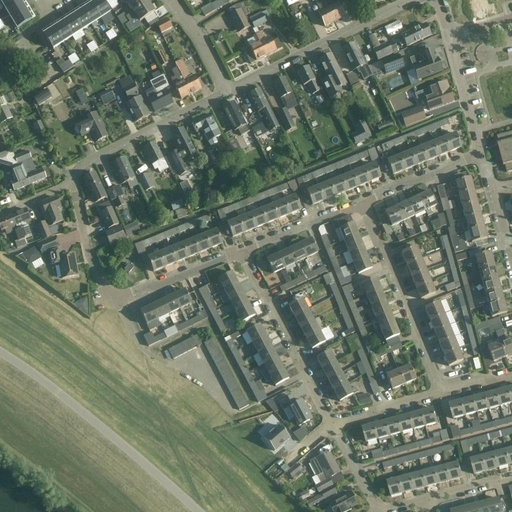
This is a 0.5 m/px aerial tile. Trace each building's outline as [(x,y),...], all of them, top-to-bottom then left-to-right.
[(0,0),(0,2),(4,10),(19,1),(18,0),(0,0)] [(94,0),(95,2),(90,5),(100,19),(109,13),(101,0),(94,0)] [(135,0),(128,5),(129,5),(133,12),(148,3),(146,0),(135,0)] [(218,0),(210,5),(214,11),(224,5),(221,0),(218,0)] [(322,0),(317,0),(315,2),(320,13),(317,14),(315,15),(318,22),(321,21),(324,28),(334,23),(328,9),(322,0)] [(322,0),(328,9),(334,23),(344,18),(341,12),(342,6),(340,2),(336,1),(335,0),(322,0)] [(19,1),(4,10),(10,20),(25,10),(24,8),(26,7),(24,4),(22,5),(19,1)] [(86,7),(81,11),(90,25),(100,19),(90,5),(88,2),(85,4),(86,7)] [(116,2),(109,6),(112,10),(119,5),(116,2)] [(132,13),(126,17),(128,21),(129,22),(134,19),(133,17),(135,16),(139,22),(144,19),(147,25),(157,19),(153,14),(153,13),(155,12),(154,11),(156,10),(154,7),(152,8),(149,4),(148,3),(133,12),(132,13)] [(210,4),(200,10),(205,17),(214,11),(210,5),(210,4)] [(77,13),(72,17),(81,31),(90,25),(81,11),(80,11),(78,8),(75,10),(77,13)] [(25,10),(10,20),(15,29),(31,20),(30,18),(32,17),(30,13),(27,14),(25,10)] [(229,16),(228,16),(238,34),(250,28),(240,10),(229,16)] [(124,13),(117,18),(119,21),(126,17),(124,13)] [(67,19),(62,23),(71,37),(81,31),(72,17),(71,17),(69,14),(66,16),(67,19)] [(262,15),(254,19),(250,21),(254,30),(266,23),(262,15)] [(126,17),(119,21),(120,23),(121,25),(128,21),(126,17)] [(161,35),(172,29),(167,19),(156,25),(161,35)] [(58,25),(52,29),(62,43),(71,37),(62,23),(61,23),(60,20),(56,22),(58,25)] [(403,35),(405,38),(398,41),(401,47),(407,44),(409,46),(431,36),(425,25),(403,35)] [(46,29),(48,32),(43,35),(52,49),(62,43),(52,29),(51,29),(49,27),(46,29)] [(112,30),(108,33),(112,39),(116,37),(112,30)] [(261,33),(255,36),(266,57),(282,49),(277,40),(271,43),(269,39),(265,41),(261,33)] [(257,45),(249,49),(244,51),(251,64),(266,57),(255,36),(252,37),(257,45)] [(93,42),(89,44),(94,51),(98,49),(93,42)] [(388,46),(387,43),(372,50),(378,61),(393,54),(391,52),(396,49),(393,43),(388,46)] [(84,53),(86,56),(94,51),(89,44),(86,46),(88,50),(84,53)] [(358,68),(364,65),(354,45),(342,50),(350,65),(353,63),(357,71),(359,70),(358,68)] [(436,60),(433,50),(421,55),(410,59),(413,68),(417,81),(442,72),(437,59),(436,60)] [(154,56),(160,68),(168,64),(162,52),(154,56)] [(74,54),(70,56),(75,64),(79,61),(74,54)] [(321,81),(330,99),(342,93),(339,87),(345,84),(331,54),(319,60),(328,77),(321,81)] [(386,76),(404,69),(399,55),(380,62),(386,76)] [(56,63),(59,67),(63,74),(74,68),(72,65),(75,64),(70,56),(67,58),(69,60),(64,63),(62,59),(56,63)] [(174,62),(175,65),(177,68),(190,95),(200,90),(193,77),(190,79),(187,73),(188,73),(181,59),(174,62)] [(312,95),(319,91),(314,81),(307,67),(296,72),(303,86),(306,84),(312,95)] [(177,68),(171,71),(175,77),(170,79),(180,100),(190,95),(177,68)] [(150,82),(156,95),(148,100),(154,113),(171,105),(166,91),(169,89),(163,76),(162,77),(159,71),(151,75),(153,80),(150,82)] [(354,72),(345,76),(352,88),(354,92),(362,88),(359,83),(359,82),(354,72)] [(280,99),(282,98),(286,105),(295,101),(284,78),(272,84),(280,99)] [(428,89),(422,91),(429,111),(453,102),(446,83),(428,89)] [(131,97),(133,102),(126,106),(135,123),(148,116),(133,86),(124,91),(128,99),(131,97)] [(81,113),(93,109),(86,88),(74,93),(81,113)] [(38,107),(52,98),(46,90),(33,99),(38,107)] [(114,98),(110,90),(99,96),(105,107),(114,102),(113,99),(114,98)] [(263,118),(270,132),(278,128),(271,113),(259,90),(248,95),(257,113),(260,119),(263,118)] [(373,104),(378,114),(386,110),(381,100),(373,104)] [(234,103),(225,107),(222,108),(234,131),(237,130),(240,136),(242,135),(247,146),(254,143),(248,132),(245,126),(248,125),(244,117),(241,118),(234,103)] [(0,107),(0,122),(1,124),(12,119),(6,105),(0,107)] [(420,107),(401,114),(405,126),(425,119),(420,107)] [(285,111),(279,113),(285,132),(292,130),(285,111)] [(75,124),(76,127),(75,128),(75,129),(74,129),(74,130),(74,131),(74,132),(75,133),(75,134),(76,134),(77,135),(78,135),(79,135),(80,135),(81,137),(90,132),(95,143),(106,138),(95,114),(84,119),(84,120),(75,124)] [(207,143),(208,142),(210,146),(213,147),(216,145),(217,143),(215,139),(220,136),(209,115),(191,124),(196,133),(201,130),(207,143)] [(447,119),(437,123),(439,129),(446,126),(449,125),(447,119)] [(34,124),(38,135),(43,133),(39,122),(34,124)] [(359,133),(352,136),(356,144),(370,137),(367,129),(363,122),(356,126),(359,133)] [(439,129),(437,123),(426,128),(429,133),(439,129)] [(427,134),(424,128),(415,132),(417,138),(427,134)] [(169,155),(176,168),(181,177),(191,171),(187,163),(197,157),(193,151),(182,129),(172,134),(179,150),(177,151),(169,155)] [(497,145),(498,149),(511,145),(511,132),(497,137),(499,144),(497,145)] [(415,139),(413,133),(404,137),(406,142),(415,139)] [(455,134),(444,139),(449,153),(461,148),(455,134)] [(226,142),(228,147),(234,157),(242,152),(239,148),(234,138),(226,142)] [(402,138),(392,142),(394,147),(404,143),(402,138)] [(444,139),(432,144),(438,157),(449,153),(444,139)] [(394,147),(392,142),(381,146),(383,152),(394,147)] [(143,149),(152,166),(155,171),(157,170),(159,173),(168,169),(155,143),(143,149)] [(432,144),(421,148),(427,162),(438,157),(432,144)] [(511,145),(498,149),(503,166),(505,166),(507,173),(511,172),(511,145)] [(12,154),(16,165),(21,163),(25,174),(24,174),(29,186),(45,180),(44,179),(49,177),(46,169),(41,171),(36,173),(28,152),(25,153),(23,146),(11,151),(12,154)] [(421,148),(410,153),(415,167),(427,162),(421,148)] [(378,160),(374,149),(358,155),(360,161),(369,157),(371,162),(378,160)] [(217,164),(211,152),(204,155),(210,168),(217,164)] [(410,153),(398,157),(404,171),(415,167),(410,153)] [(356,156),(346,160),(348,166),(358,162),(356,156)] [(404,171),(398,157),(387,162),(392,176),(404,171)] [(129,189),(131,188),(137,186),(137,185),(125,158),(112,164),(122,185),(127,182),(129,189)] [(348,166),(346,160),(335,165),(337,170),(348,166)] [(333,165),(323,169),(326,175),(335,171),(333,165)] [(375,165),(363,169),(368,183),(380,178),(375,165)] [(312,174),(315,179),(326,175),(323,169),(312,174)] [(363,169),(352,174),(357,187),(368,183),(363,169)] [(29,186),(24,174),(24,173),(14,177),(16,182),(11,184),(14,192),(29,186)] [(83,179),(91,196),(95,203),(106,198),(105,196),(95,173),(83,179)] [(313,180),(310,174),(301,178),(303,184),(313,180)] [(352,174),(340,179),(346,192),(357,187),(352,174)] [(151,182),(146,175),(138,179),(145,192),(155,187),(152,181),(151,182)] [(340,179),(329,183),(334,197),(346,192),(340,179)] [(455,183),(454,183),(449,184),(451,190),(456,188),(458,195),(473,191),(470,179),(455,183)] [(298,191),(294,181),(278,188),(280,193),(289,190),(293,193),(298,191)] [(329,183),(318,188),(323,201),(334,197),(329,183)] [(118,208),(124,205),(120,197),(123,196),(118,186),(107,192),(111,202),(114,200),(118,208)] [(437,188),(440,200),(446,198),(443,186),(437,188)] [(267,192),(269,198),(278,194),(276,188),(267,192)] [(323,201),(318,188),(306,193),(312,206),(323,201)] [(458,195),(461,207),(476,203),(473,191),(458,195)] [(430,192),(418,197),(420,201),(425,211),(428,217),(432,214),(430,209),(436,206),(430,192)] [(255,197),(258,202),(259,205),(263,203),(262,200),(267,198),(265,193),(255,197)] [(290,199),(283,201),(289,215),(301,210),(294,194),(289,196),(290,199)] [(256,203),(253,197),(244,201),(246,207),(256,203)] [(418,197),(407,202),(414,216),(425,211),(420,201),(418,197)] [(56,198),(41,204),(49,223),(46,224),(49,230),(51,229),(56,227),(54,222),(60,219),(56,209),(60,208),(56,198)] [(446,198),(440,200),(443,212),(445,212),(445,211),(450,210),(446,198)] [(283,201),(272,206),(278,220),(289,215),(283,201)] [(242,202),(232,206),(235,212),(244,208),(242,202)] [(407,202),(396,208),(403,222),(414,216),(407,202)] [(461,207),(456,208),(458,213),(462,212),(464,219),(479,215),(476,203),(461,207)] [(235,212),(232,206),(217,212),(221,224),(227,221),(225,216),(235,212)] [(261,211),(266,224),(278,220),(272,206),(263,210),(262,206),(259,207),(261,211)] [(108,230),(119,225),(111,208),(100,213),(108,230)] [(403,222),(396,208),(385,213),(391,227),(403,222)] [(26,210),(12,215),(17,230),(21,229),(24,238),(25,239),(30,237),(26,226),(25,224),(30,222),(26,210)] [(261,211),(249,215),(255,229),(266,224),(261,211)] [(12,215),(0,219),(0,227),(1,231),(5,230),(6,232),(8,231),(9,233),(14,231),(17,238),(18,241),(24,238),(21,229),(17,230),(12,215)] [(249,215),(238,220),(244,234),(255,229),(249,215)] [(433,229),(440,226),(440,227),(446,226),(443,215),(437,216),(438,220),(430,223),(433,229)] [(479,215),(464,219),(466,223),(463,224),(462,226),(463,232),(468,231),(472,230),(483,227),(479,215)] [(198,220),(201,225),(210,221),(207,216),(198,220)] [(187,224),(189,230),(198,226),(196,220),(187,224)] [(244,234),(238,220),(226,225),(232,238),(244,234)] [(45,222),(35,226),(42,241),(52,237),(49,230),(46,224),(45,222)] [(453,222),(448,223),(450,229),(447,229),(449,236),(456,234),(453,222)] [(139,232),(135,223),(122,228),(127,238),(139,232)] [(353,224),(343,228),(339,230),(344,241),(357,235),(353,224)] [(185,225),(175,229),(177,234),(187,231),(185,225)] [(125,241),(119,227),(104,233),(110,247),(125,241)] [(483,227),(472,230),(468,231),(471,244),(486,239),(483,227)] [(175,229),(164,233),(166,239),(177,234),(175,229)] [(216,231),(210,233),(204,236),(210,249),(222,245),(216,231)] [(164,233),(153,238),(155,244),(166,239),(164,233)] [(456,234),(449,236),(452,249),(453,248),(454,254),(467,251),(466,245),(459,246),(457,237),(456,234)] [(320,237),(325,249),(330,247),(325,235),(320,237)] [(357,235),(344,241),(348,252),(362,247),(357,235)] [(60,248),(56,236),(37,244),(41,255),(60,248)] [(204,236),(193,240),(199,254),(210,249),(204,236)] [(443,250),(445,250),(444,250),(449,248),(446,236),(439,238),(443,250)] [(18,241),(14,242),(16,249),(27,245),(25,239),(24,238),(18,241)] [(155,244),(153,238),(134,246),(139,256),(146,253),(144,248),(155,244)] [(177,247),(171,249),(170,249),(176,263),(187,259),(182,245),(180,240),(175,242),(177,247)] [(193,240),(182,245),(187,259),(199,254),(193,240)] [(311,240),(300,245),(306,259),(317,253),(311,240)] [(166,251),(159,254),(165,268),(176,263),(170,249),(171,249),(169,244),(164,246),(166,251)] [(300,245),(289,250),(295,264),(306,259),(300,245)] [(330,247),(325,249),(329,260),(334,258),(330,247)] [(362,247),(348,252),(353,264),(367,258),(362,247)] [(415,248),(403,253),(401,253),(406,265),(420,259),(415,248)] [(444,250),(445,250),(448,261),(452,260),(449,248),(444,250)] [(153,251),(155,256),(147,259),(153,273),(165,268),(159,254),(157,249),(153,251)] [(455,256),(457,262),(458,268),(461,267),(460,262),(483,256),(481,249),(455,256)] [(51,265),(59,264),(62,279),(78,276),(73,255),(62,257),(61,250),(49,253),(51,265)] [(289,250),(278,255),(284,269),(295,264),(289,250)] [(475,258),(478,269),(493,265),(490,254),(475,258)] [(284,269),(278,255),(266,261),(273,274),(284,269)] [(334,258),(329,260),(334,272),(339,270),(334,258)] [(367,258),(353,264),(358,275),(359,275),(361,279),(371,274),(370,270),(371,270),(367,258)] [(420,259),(406,265),(411,277),(425,271),(420,259)] [(326,260),(310,267),(315,277),(326,272),(331,270),(326,260)] [(305,276),(301,277),(304,283),(315,277),(310,267),(307,261),(304,262),(308,269),(303,271),(305,276)] [(124,270),(128,274),(133,268),(129,264),(124,270)] [(493,265),(478,269),(481,281),(496,277),(493,265)] [(339,270),(334,272),(339,283),(340,287),(353,282),(351,276),(343,279),(339,270)] [(281,274),(284,280),(286,284),(279,288),(281,293),(293,288),(290,283),(290,282),(288,278),(285,271),(281,274)] [(425,271),(411,277),(415,288),(430,282),(425,271)] [(456,272),(451,273),(454,283),(444,287),(447,293),(455,289),(460,287),(456,272)] [(218,280),(224,291),(237,284),(231,273),(218,280)] [(301,277),(290,282),(290,283),(293,288),(304,283),(301,277)] [(496,277),(481,281),(485,293),(500,289),(496,277)] [(361,285),(366,296),(380,291),(375,279),(361,285)] [(430,282),(415,288),(420,300),(434,294),(430,282)] [(329,285),(333,296),(338,294),(334,283),(329,285)] [(237,284),(224,291),(230,301),(243,294),(237,284)] [(351,285),(341,289),(343,293),(343,294),(347,304),(352,302),(349,293),(353,291),(351,285)] [(205,287),(203,288),(198,291),(204,301),(211,298),(205,287)] [(500,289),(485,293),(479,295),(480,300),(486,298),(488,305),(503,301),(500,289)] [(185,291),(173,296),(180,310),(191,304),(185,291)] [(380,291),(366,296),(371,308),(384,302),(380,291)] [(243,294),(230,301),(236,312),(249,305),(243,294)] [(291,299),(294,303),(288,306),(294,317),(307,310),(301,300),(303,299),(300,294),(291,299)] [(338,294),(333,296),(338,308),(343,305),(338,294)] [(173,296),(162,301),(169,315),(180,310),(173,296)] [(73,304),(88,316),(87,297),(73,304)] [(211,298),(204,301),(210,312),(215,309),(215,310),(217,308),(211,298)] [(352,302),(347,304),(352,315),(357,313),(363,311),(361,308),(356,310),(353,304),(359,301),(358,299),(352,302)] [(162,301),(151,307),(157,320),(169,315),(162,301)] [(503,301),(488,305),(482,307),(483,312),(489,310),(491,318),(506,314),(503,301)] [(384,302),(371,308),(375,319),(389,313),(384,302)] [(424,309),(429,321),(443,315),(438,303),(424,309)] [(249,305),(236,312),(241,323),(254,316),(249,305)] [(343,305),(338,308),(343,320),(348,317),(343,305)] [(140,312),(146,326),(149,332),(154,329),(151,323),(157,320),(151,307),(140,312)] [(215,309),(210,312),(215,323),(220,320),(215,310),(215,309)] [(307,310),(294,317),(300,328),(313,321),(307,310)] [(357,313),(352,315),(357,327),(362,325),(357,313)] [(389,313),(375,319),(380,330),(394,325),(389,313)] [(204,314),(186,323),(189,328),(207,319),(204,314)] [(443,315),(429,321),(434,332),(448,327),(443,315)] [(348,317),(343,320),(347,331),(352,329),(348,317)] [(474,326),(475,331),(475,332),(501,325),(499,318),(474,326)] [(220,320),(215,323),(221,334),(226,331),(220,320)] [(313,321),(300,328),(305,339),(318,332),(313,321)] [(175,328),(177,334),(189,328),(186,323),(178,326),(177,324),(174,325),(175,328)] [(246,332),(252,343),(265,336),(259,325),(246,332)] [(362,325),(357,327),(361,338),(367,336),(362,325)] [(394,325),(380,330),(385,342),(398,336),(394,325)] [(501,325),(475,332),(477,338),(495,333),(496,335),(503,333),(501,325)] [(448,327),(434,332),(438,344),(453,338),(448,327)] [(175,328),(164,333),(166,339),(177,334),(175,328)] [(239,331),(224,340),(226,345),(242,336),(239,331)] [(318,332),(305,339),(311,350),(324,343),(318,332)] [(157,337),(154,339),(151,334),(144,337),(149,347),(159,342),(166,339),(164,333),(157,337)] [(197,335),(192,338),(197,347),(202,345),(197,335)] [(351,353),(356,351),(356,352),(361,349),(355,335),(346,338),(348,341),(346,342),(351,353)] [(265,336),(252,343),(258,354),(271,347),(265,336)] [(367,336),(361,338),(366,349),(371,347),(367,336)] [(192,338),(187,340),(192,350),(197,347),(192,338)] [(453,338),(438,344),(443,355),(457,349),(453,338)] [(213,339),(204,343),(206,348),(216,343),(213,339)] [(511,343),(510,339),(499,344),(505,358),(511,355),(511,343)] [(187,340),(182,343),(187,352),(192,350),(187,340)] [(389,349),(390,354),(402,349),(399,341),(388,346),(389,349)] [(475,342),(470,344),(473,357),(478,355),(475,342)] [(182,343),(178,345),(183,355),(187,352),(182,343)] [(216,343),(206,348),(209,353),(218,348),(216,343)] [(479,347),(484,361),(491,359),(493,363),(505,358),(499,344),(488,348),(487,345),(479,347)] [(178,345),(173,348),(178,357),(183,355),(178,345)] [(237,351),(233,345),(228,348),(232,354),(237,351)] [(258,354),(263,365),(277,358),(271,347),(258,354)] [(173,348),(168,350),(173,360),(178,357),(173,348)] [(218,348),(209,353),(211,358),(221,353),(218,348)] [(361,349),(356,352),(361,363),(365,361),(361,349)] [(381,361),(379,358),(390,354),(389,349),(378,354),(376,351),(370,353),(374,364),(381,361)] [(457,349),(443,355),(448,367),(462,361),(457,349)] [(237,351),(232,354),(237,365),(242,362),(237,351)] [(316,359),(322,370),(335,363),(329,352),(316,359)] [(221,353),(211,358),(214,363),(223,358),(221,353)] [(223,358),(214,363),(216,367),(226,363),(223,358)] [(263,365),(258,368),(264,379),(282,369),(277,358),(263,365)] [(365,361),(361,363),(365,375),(370,372),(365,361)] [(242,362),(237,365),(243,376),(248,373),(242,362)] [(226,363),(216,367),(219,372),(228,367),(226,363)] [(335,363),(322,370),(327,381),(340,374),(335,363)] [(228,367),(219,372),(222,377),(231,372),(228,367)] [(409,367),(398,371),(404,386),(415,381),(409,367)] [(264,379),(263,379),(266,383),(271,381),(275,387),(288,380),(282,369),(264,379)] [(404,386),(398,371),(385,376),(391,391),(404,386)] [(233,377),(231,372),(222,377),(224,382),(233,377)] [(370,372),(365,375),(369,385),(373,396),(379,394),(370,372)] [(248,373),(243,376),(249,387),(254,384),(248,373)] [(340,374),(327,381),(333,392),(346,385),(340,374)] [(236,382),(233,377),(224,382),(227,387),(236,382)] [(238,387),(236,382),(227,387),(229,391),(238,387)] [(254,384),(249,387),(254,397),(258,403),(267,399),(263,392),(259,394),(254,384)] [(346,385),(333,392),(339,403),(358,392),(356,387),(349,391),(346,385)] [(233,396),(241,391),(238,387),(229,391),(232,396),(233,396)] [(511,402),(508,389),(497,392),(501,407),(511,403),(511,402)] [(243,396),(241,391),(233,396),(232,396),(234,401),(243,396)] [(497,392),(485,395),(489,410),(501,407),(497,392)] [(371,403),(368,394),(361,396),(363,405),(371,403)] [(485,395),(473,399),(477,413),(489,410),(485,395)] [(237,406),(246,401),(243,396),(234,401),(237,406)] [(288,408),(298,427),(311,419),(301,401),(295,404),(290,397),(278,403),(282,411),(288,408)] [(473,399),(461,402),(465,416),(477,413),(473,399)] [(239,411),(249,406),(246,401),(237,406),(239,411)] [(465,416),(461,402),(449,405),(453,420),(465,416)] [(433,410),(421,413),(425,427),(437,424),(433,410)] [(421,413),(409,416),(413,431),(425,427),(421,413)] [(409,416),(397,419),(401,434),(413,431),(409,416)] [(397,419),(386,422),(389,437),(401,434),(397,419)] [(504,420),(492,423),(494,429),(506,426),(504,420)] [(386,422),(374,426),(378,440),(389,437),(386,422)] [(492,423),(480,426),(482,432),(494,429),(492,423)] [(378,440),(374,426),(362,429),(366,443),(378,440)] [(470,435),(469,429),(459,432),(458,426),(450,428),(453,439),(461,437),(461,438),(470,435)] [(480,426),(469,429),(470,435),(482,432),(480,426)] [(274,452),(289,439),(279,427),(272,434),(274,436),(266,443),(274,452)] [(300,441),(309,435),(305,427),(295,432),(300,441)] [(511,428),(501,432),(503,438),(511,435),(511,428)] [(441,437),(429,440),(428,440),(430,446),(449,441),(447,431),(440,433),(441,437)] [(501,432),(489,435),(491,441),(503,438),(501,432)] [(489,435),(477,438),(479,444),(491,441),(489,435)] [(421,442),(417,443),(418,449),(430,446),(428,440),(429,440),(429,438),(421,440),(421,442)] [(479,444),(477,438),(460,443),(464,455),(470,453),(469,447),(479,444)] [(417,443),(405,447),(406,453),(418,449),(417,443)] [(451,445),(441,448),(442,449),(443,454),(453,451),(451,445)] [(405,447),(393,450),(395,456),(406,453),(405,447)] [(441,448),(429,451),(431,457),(441,454),(440,450),(442,449),(441,448)] [(371,452),(373,461),(383,459),(381,453),(382,453),(381,450),(371,452)] [(393,450),(382,453),(381,453),(383,459),(395,456),(393,450)] [(429,451),(417,454),(419,460),(431,457),(429,451)] [(506,451),(494,454),(498,469),(510,465),(506,451)] [(329,452),(315,459),(309,462),(317,477),(323,474),(326,480),(314,486),(318,493),(333,486),(329,478),(339,473),(329,452)] [(417,454),(406,458),(407,464),(419,460),(417,454)] [(494,454),(482,457),(486,472),(498,469),(494,454)] [(486,472),(482,457),(470,460),(474,475),(486,472)] [(406,458),(394,461),(395,467),(407,464),(406,458)] [(395,467),(394,461),(382,464),(384,470),(395,467)] [(293,480),(304,472),(298,464),(287,473),(293,480)] [(458,464),(446,467),(450,481),(462,478),(458,464)] [(446,467),(434,470),(438,484),(450,481),(446,467)] [(434,470),(422,473),(426,488),(438,484),(434,470)] [(422,473),(410,476),(414,491),(426,488),(422,473)] [(410,476),(399,480),(402,494),(414,491),(410,476)] [(402,494),(399,480),(387,483),(390,497),(402,494)] [(320,493),(320,494),(318,496),(320,500),(323,499),(324,500),(337,493),(333,486),(320,493)] [(298,503),(310,496),(307,490),(295,497),(298,503)] [(350,493),(340,498),(338,495),(326,502),(331,511),(347,511),(351,510),(350,508),(356,505),(350,493)] [(502,511),(499,500),(487,503),(489,511),(502,511)] [(489,511),(487,503),(475,506),(476,511),(489,511)]
